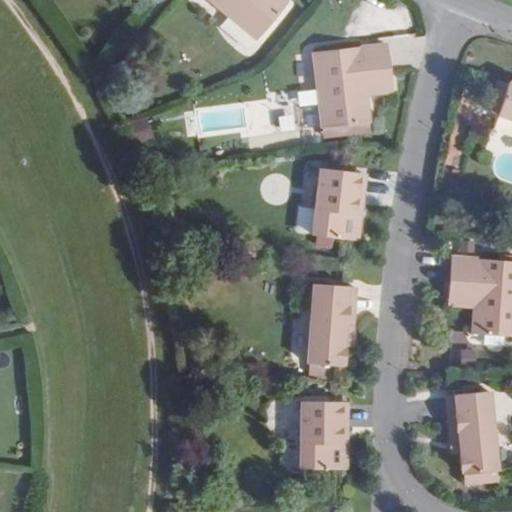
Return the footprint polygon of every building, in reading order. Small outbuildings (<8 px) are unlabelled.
[(288,3),(283,0),(209,0),(257,40),(288,3)] [(389,72),(386,45),(379,46),(313,53),(322,128),(369,122),(366,95),(364,75),(389,72)] [(389,72),(364,75),(366,95),(392,92),(389,72)] [(511,82),(511,84),(508,83),(506,89),(496,85),(490,104),(500,107),(498,114),(497,115),(511,119),(511,82)] [(490,104),(487,110),(498,114),(500,107),(490,104)] [(370,132),(369,122),(322,128),(323,138),(370,132)] [(355,215),(359,174),(352,172),(320,168),(312,236),(350,240),(357,241),(361,215),(355,215)] [(355,215),(361,215),(365,174),(359,174),(355,215)] [(450,285),(476,287),(474,307),(472,334),(511,337),(511,261),(458,258),(451,257),(450,285)] [(353,314),(355,288),(348,287),(313,285),(307,364),(308,365),(308,375),(329,376),(329,366),(333,366),(341,366),(341,363),(343,363),(344,349),(342,349),(342,344),(345,314),(353,314)] [(476,287),(450,285),(448,305),(474,307),(476,287)] [(351,345),(353,314),(345,314),(342,344),(351,345)] [(488,392),(454,395),(446,396),(449,423),(458,422),(461,452),(461,458),(459,458),(461,471),(463,471),(463,475),(497,471),(488,392)] [(341,403),(334,402),(301,402),(300,469),(339,470),(346,470),(346,444),(340,444),(341,403)] [(458,422),(449,423),(452,453),(461,452),(458,422)] [(464,486),(498,483),(497,471),(463,475),(464,486)]
